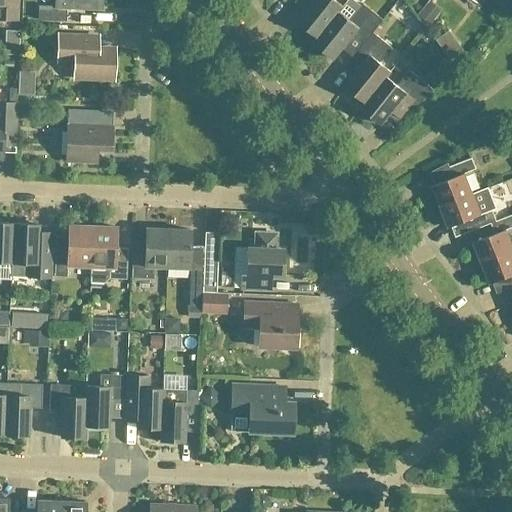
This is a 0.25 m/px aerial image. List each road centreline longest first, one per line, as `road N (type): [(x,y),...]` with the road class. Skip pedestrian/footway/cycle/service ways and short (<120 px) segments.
road 1 (residential): [(335,178),(299,203),(0,191)]
road 2 (tertiary): [(494,396),(335,178)]
road 3 (residential): [(121,470),(382,480)]
road 4 (tertiary): [(335,178),(204,0)]
road 5 (residential): [(382,480),(494,396)]
road 6 (residential): [(0,464),(121,470)]
